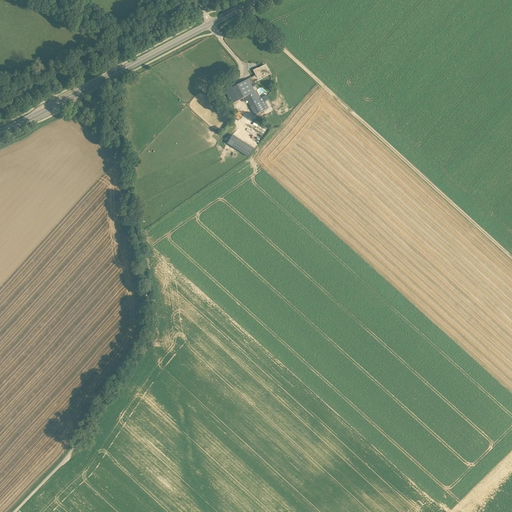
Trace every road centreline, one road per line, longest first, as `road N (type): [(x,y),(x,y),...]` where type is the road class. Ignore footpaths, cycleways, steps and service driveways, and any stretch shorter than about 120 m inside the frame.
road 1 (unclassified): [(15,511),(65,458),(149,333),(115,119),(116,42)]
road 2 (track): [(213,32),(261,28),(511,257)]
road 3 (secondary): [(0,132),(123,69)]
